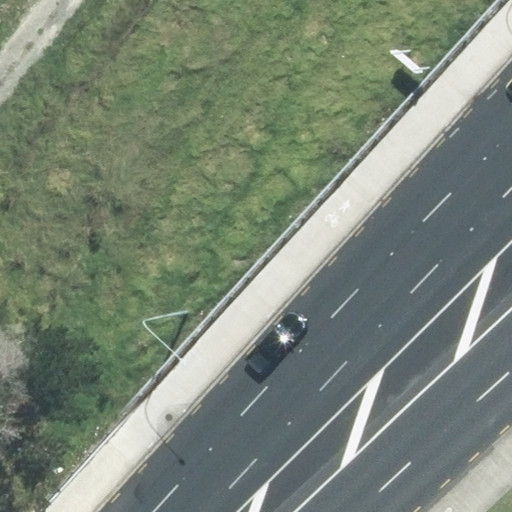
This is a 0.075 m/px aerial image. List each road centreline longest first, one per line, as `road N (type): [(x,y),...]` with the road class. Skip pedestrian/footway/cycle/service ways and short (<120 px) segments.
road 1 (secondary): [(291,455),(511,176)]
road 2 (secondary): [(511,302),(291,455)]
